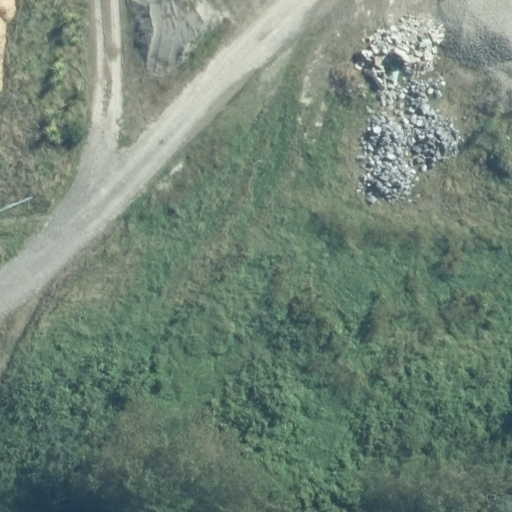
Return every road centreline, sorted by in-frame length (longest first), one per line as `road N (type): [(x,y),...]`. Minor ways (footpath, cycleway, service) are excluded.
road 1 (track): [(0,308),(65,250),(96,207),(109,152),(111,0)]
road 2 (track): [(96,207),(241,67),(284,0)]
road 3 (track): [(241,67),(371,45),(511,37)]
